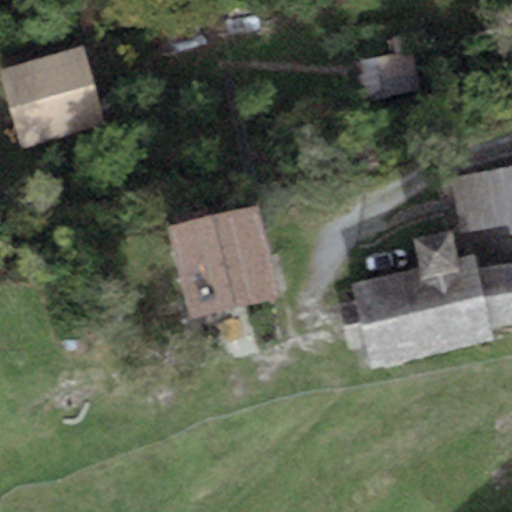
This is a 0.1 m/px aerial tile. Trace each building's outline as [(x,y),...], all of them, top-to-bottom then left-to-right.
[(51,0),(0,0),(0,28),(54,22),(51,0)] [(80,54),(0,78),(0,85),(21,154),(103,128),(80,54)] [(129,119),(148,234),(242,218),(223,103),(129,119)] [(511,180),(491,182),(494,224),(511,222),(511,180)] [(394,271),(396,282),(435,276),(430,242),(391,247),(394,271)] [(435,276),(396,282),(333,290),(336,315),(340,342),(344,373),(467,356),(465,339),(511,332),(511,282),(457,289),(455,273),(447,275),(435,276)]
